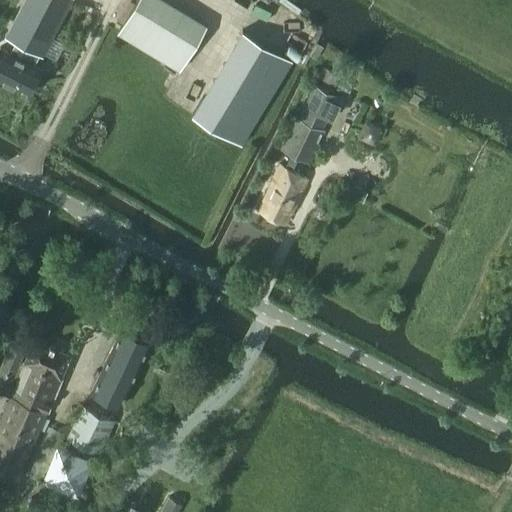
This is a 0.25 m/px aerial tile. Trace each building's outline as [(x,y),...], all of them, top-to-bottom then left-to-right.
[(11,51),(1,46),(0,47),(0,76),(29,92),(41,67),(30,61),(36,51),(44,55),(72,0),(25,0),(7,35),(17,41),(11,51)] [(137,0),(119,31),(180,69),(205,27),(159,0),(137,0)] [(249,41),(200,123),(238,146),(288,64),(249,41)] [(318,74),(333,83),(338,74),(323,66),(318,74)] [(281,165),(259,209),(286,222),(308,178),(291,170),(298,154),(309,160),(324,129),(321,128),(337,95),(316,85),(300,117),(297,116),(282,147),(292,151),(285,167),(281,165)] [(356,186),(352,196),(364,201),(368,192),(356,186)] [(91,391),(122,406),(152,341),(122,328),(91,391)] [(24,364),(19,362),(26,345),(12,339),(0,367),(0,390),(11,395),(0,421),(0,470),(19,478),(45,414),(71,353),(35,337),(24,364)] [(67,438),(99,453),(115,420),(83,405),(67,438)] [(67,511),(32,497),(25,511),(67,511)] [(169,497),(160,511),(177,511),(182,504),(169,497)]
